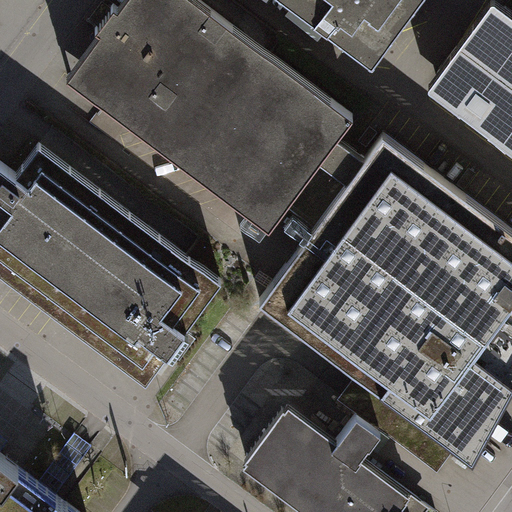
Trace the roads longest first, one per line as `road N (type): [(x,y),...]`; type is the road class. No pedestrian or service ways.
road 1 (unknown): [(511,199),(243,0)]
road 2 (residential): [(249,511),(0,326)]
